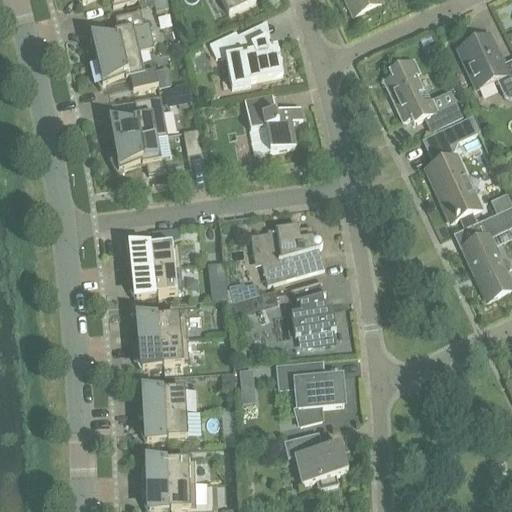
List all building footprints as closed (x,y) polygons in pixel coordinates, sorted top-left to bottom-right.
[(73,0),(75,2),(77,6),(80,9),(82,7),(97,0),(109,0),(113,11),(138,4),(136,0),(73,0)] [(214,0),(215,0),(219,0),(228,18),(256,5),(253,0),(214,0)] [(344,0),(354,20),(381,7),(377,0),(344,0)] [(165,2),(154,5),(156,14),(168,11),(165,2)] [(94,57),(96,65),(139,55),(139,54),(154,51),(148,27),(144,28),(141,15),(115,21),(119,34),(111,36),(111,37),(90,38),(87,37),(86,44),(86,51),(87,59),(94,57)] [(255,31),(237,40),(235,36),(208,49),(215,62),(224,60),(230,93),(249,90),(248,86),(283,79),(277,49),(268,51),(266,41),(266,40),(261,43),(255,31)] [(510,102),(511,101),(511,63),(504,67),(498,54),(495,55),(488,39),(484,41),(483,39),(470,45),(471,47),(459,53),(467,71),(465,72),(471,85),(474,84),(478,93),(496,84),(504,100),(510,102)] [(98,72),(90,74),(93,80),(96,87),(100,93),(102,91),(122,83),(123,84),(130,82),(133,96),(158,90),(152,64),(142,67),(139,55),(96,65),(98,72)] [(384,86),(397,113),(403,126),(414,121),(417,126),(432,119),(438,133),(462,122),(455,107),(436,116),(425,93),(421,95),(415,80),(419,78),(413,66),(393,75),(395,80),(384,86)] [(273,99),(244,105),(250,135),(249,135),(254,159),(295,151),(291,127),(303,125),(300,112),(276,116),(273,99)] [(112,141),(113,149),(167,139),(160,101),(135,106),(137,119),(130,121),(130,122),(109,122),(106,121),(105,125),(105,130),(104,134),(104,138),(104,142),(112,141)] [(454,156),(457,148),(479,138),(472,121),(422,145),(432,167),(454,156)] [(197,134),(183,137),(188,161),(202,159),(197,134)] [(168,140),(167,139),(113,149),(115,157),(107,158),(109,162),(110,166),(112,170),(114,174),(116,177),(119,176),(139,168),(139,169),(146,168),(148,179),(163,176),(157,142),(168,140)] [(456,159),(425,173),(450,227),(481,213),(473,197),(478,185),(465,180),(456,159)] [(511,211),(485,223),(493,239),(499,236),(499,235),(511,229),(511,211)] [(314,238),(313,238),(312,231),(299,233),(299,230),(267,235),(268,238),(250,240),(253,260),(258,260),(267,290),(324,274),(318,253),(319,253),(320,252),(321,251),(322,250),(322,249),(322,248),(322,246),(322,245),(321,244),(320,243),(319,243),(318,243),(316,243),(315,243),(314,243),(311,240),(314,239),(316,238),(315,237),(314,238)] [(501,263),(500,264),(489,240),(462,252),(473,275),(472,276),(478,289),(479,289),(487,305),(511,293),(511,290),(505,276),(507,275),(508,274),(508,273),(509,272),(509,270),(509,269),(509,268),(508,266),(507,265),(506,264),(505,264),(504,263),(502,263),(501,263)] [(125,278),(180,272),(178,249),(172,250),(172,248),(153,246),(152,250),(131,252),(129,251),(127,255),(126,259),(126,262),(125,266),(125,270),(125,274),(125,278)] [(183,294),(180,272),(125,278),(126,281),(126,285),(127,289),(129,292),(130,296),(132,299),(134,303),(136,301),(177,297),(177,295),(183,294)] [(332,311),(327,311),(324,312),(322,301),(325,300),(325,299),(323,299),(320,287),(322,287),(321,286),(291,295),(293,295),(296,308),(299,307),(300,316),(291,317),(295,341),(303,340),(305,349),(302,349),(302,351),(333,348),(333,346),(331,335),(336,334),(333,320),(332,311)] [(234,307),(250,303),(247,291),(246,288),(231,291),(234,307)] [(212,291),(214,305),(228,304),(226,290),(212,291)] [(232,324),(264,312),(279,308),(277,297),(231,310),(232,324)] [(131,343),(132,347),(187,343),(185,320),(179,321),(179,318),(138,322),(136,321),(134,324),(133,328),(132,332),(132,336),(131,340),(131,343)] [(138,369),(140,372),(142,371),(183,368),(183,366),(189,365),(187,343),(132,347),(132,351),(133,355),(134,359),(135,362),(136,366),(138,369)] [(280,394),(296,393),(298,414),(301,428),(299,429),(299,430),(322,424),(321,423),(319,424),(318,412),(343,410),(341,381),(314,383),(313,370),(319,370),(319,368),(278,372),(280,394)] [(238,377),(239,391),(253,390),(252,375),(238,377)] [(144,395),(142,394),(140,397),(139,401),(138,405),(137,408),(137,412),(137,416),(137,420),(186,417),(185,392),(144,395)] [(186,417),(137,420),(137,424),(138,428),(138,431),(140,435),(141,439),(143,442),(144,445),(146,444),(188,442),(186,417)] [(314,438),(283,446),(288,463),(295,461),(302,489),(320,484),(323,494),(324,494),(323,492),(337,488),(335,481),(348,478),(340,448),(318,454),(314,438)] [(147,465),(145,464),(144,467),(142,471),(141,475),(140,478),(140,482),(140,486),(140,490),(195,488),(195,466),(189,466),(188,463),(147,465)] [(195,488),(140,490),(142,503),(145,511),(190,511),(190,509),(196,509),(195,489),(195,488)]
